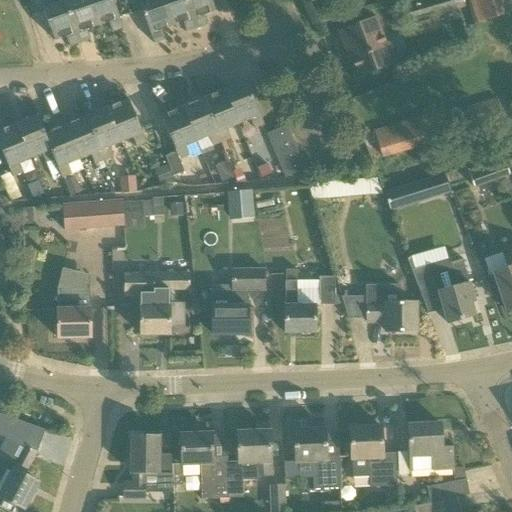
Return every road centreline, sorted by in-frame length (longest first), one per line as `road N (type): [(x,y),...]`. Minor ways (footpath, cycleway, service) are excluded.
road 1 (residential): [(480,376),(104,391)]
road 2 (residential): [(260,39),(0,77)]
road 3 (residential): [(72,511),(104,391)]
